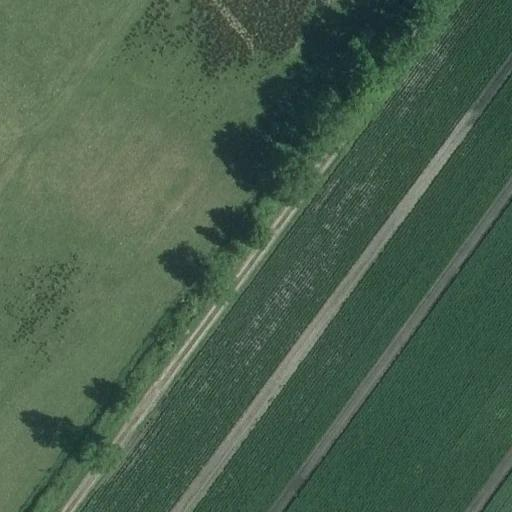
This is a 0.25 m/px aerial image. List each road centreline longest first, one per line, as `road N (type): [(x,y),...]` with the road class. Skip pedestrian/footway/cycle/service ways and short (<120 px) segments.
road 1 (track): [(435,0),(56,511)]
road 2 (track): [(0,184),(133,0)]
